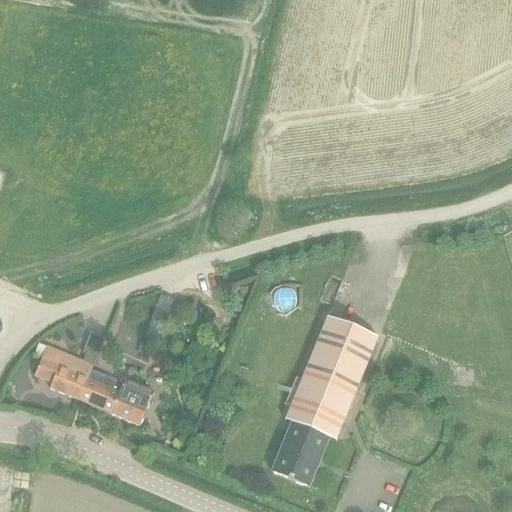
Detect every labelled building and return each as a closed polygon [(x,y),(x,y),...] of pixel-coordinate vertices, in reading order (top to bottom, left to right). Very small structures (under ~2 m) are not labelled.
[(166,325),(175,303),(160,297),(151,319),(166,325)] [(335,442),(340,430),(377,339),(327,318),(285,421),(291,424),(328,439),(335,442)] [(52,384),(49,389),(78,401),(91,371),(104,339),(90,333),(82,354),(85,355),(82,363),(46,348),(41,359),(34,376),(52,384)] [(39,345),(34,356),(41,359),(46,348),(39,345)] [(91,371),(78,401),(111,415),(123,385),(91,371)] [(451,371),(450,385),(472,386),(472,372),(451,371)] [(125,382),(123,385),(111,415),(139,427),(153,394),(125,382)] [(328,439),(291,424),(271,473),(308,489),(328,439)]
